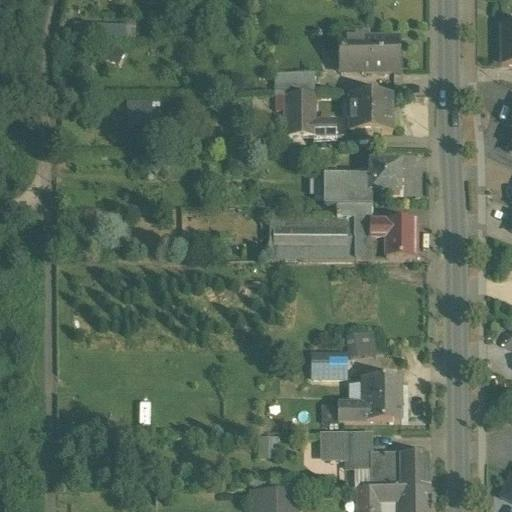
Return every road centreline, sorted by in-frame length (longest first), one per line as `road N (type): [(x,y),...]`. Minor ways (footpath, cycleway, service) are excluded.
road 1 (secondary): [(458,511),(447,0)]
road 2 (unclassified): [(49,511),(44,190)]
road 3 (unclassified): [(44,190),(43,40),(54,0)]
